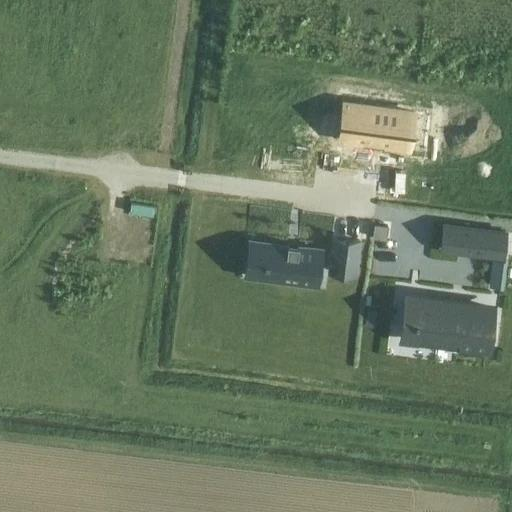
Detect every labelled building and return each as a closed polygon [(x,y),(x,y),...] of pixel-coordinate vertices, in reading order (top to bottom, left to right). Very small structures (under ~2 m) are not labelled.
[(343,104),(338,139),(425,150),(429,115),(343,104)] [(443,222),(439,250),(505,258),(508,230),(443,222)] [(373,223),(371,238),(386,239),(388,225),(373,223)] [(239,225),(235,254),(311,263),(315,235),(239,225)] [(329,251),(323,293),(350,298),(357,255),(329,251)] [(407,290),(401,339),(490,351),(497,303),(407,290)]
